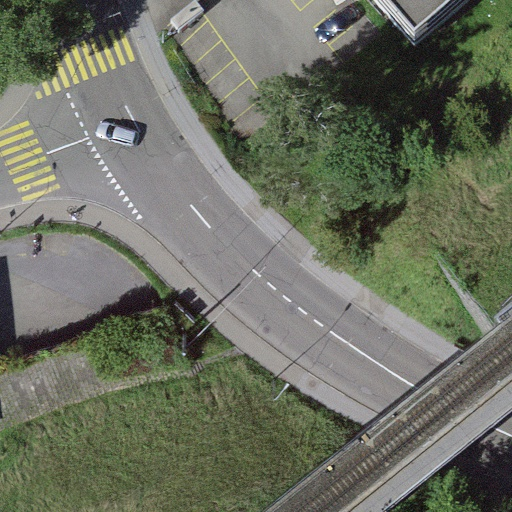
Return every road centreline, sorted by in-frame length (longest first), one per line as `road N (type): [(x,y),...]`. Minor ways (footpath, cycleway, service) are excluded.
road 1 (tertiary): [(132,119),(196,212),(258,275),(358,352),(511,436)]
road 2 (residential): [(132,119),(0,173)]
road 3 (tertiary): [(88,0),(101,54),(132,119)]
